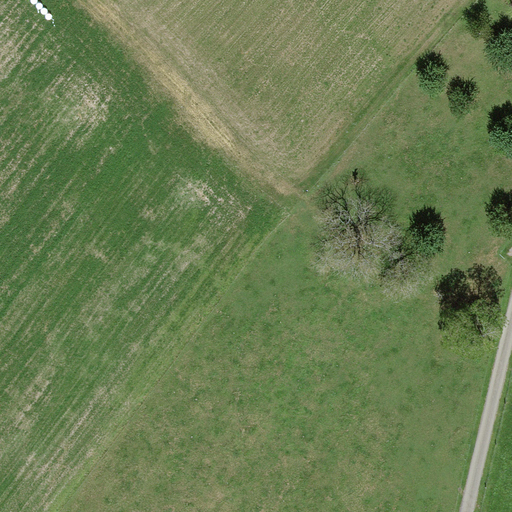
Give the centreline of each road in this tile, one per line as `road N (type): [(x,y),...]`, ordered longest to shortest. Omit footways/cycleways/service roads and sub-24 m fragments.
road 1 (track): [(83,0),(221,147),(279,181),(322,168),(448,0)]
road 2 (residential): [(511,298),(462,511)]
